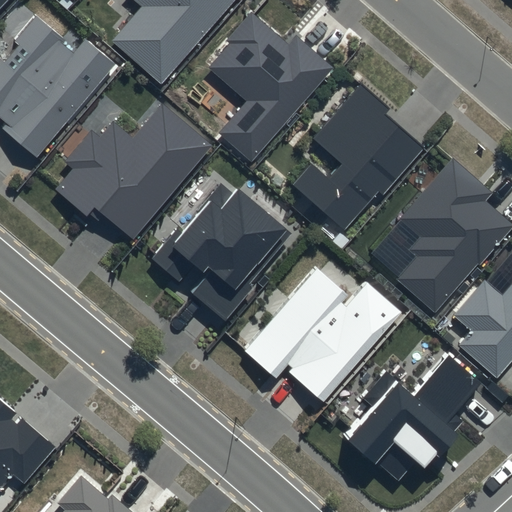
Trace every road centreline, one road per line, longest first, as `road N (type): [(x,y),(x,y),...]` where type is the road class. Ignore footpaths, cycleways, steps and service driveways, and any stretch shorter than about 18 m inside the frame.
road 1 (tertiary): [(0,262),(293,511)]
road 2 (residential): [(399,0),(511,97)]
